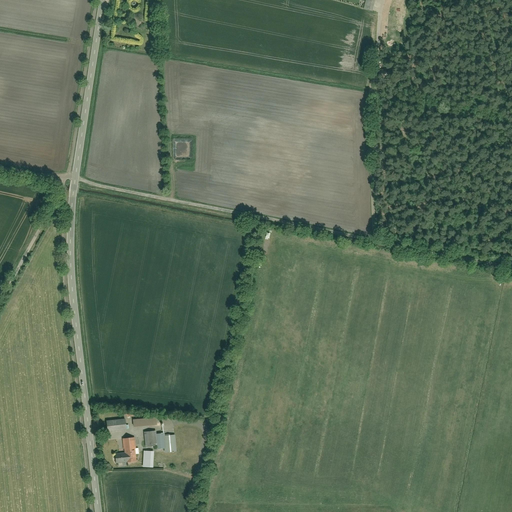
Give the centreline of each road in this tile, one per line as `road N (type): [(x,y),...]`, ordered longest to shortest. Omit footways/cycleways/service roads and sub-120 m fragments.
road 1 (track): [(75,179),(511,274)]
road 2 (secondary): [(99,511),(71,282),(72,192)]
road 3 (secondary): [(75,179),(102,0)]
road 4 (unclassified): [(72,192),(57,201),(0,302)]
